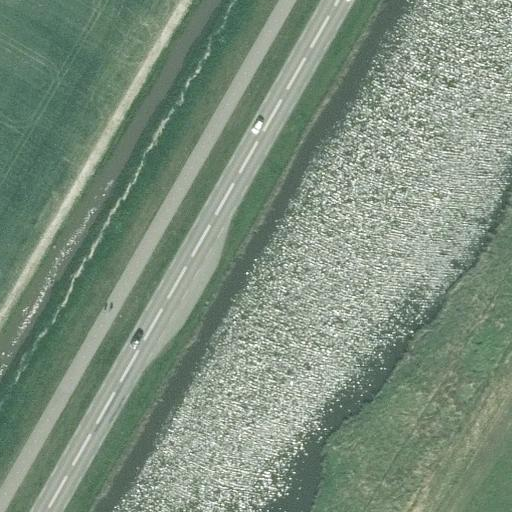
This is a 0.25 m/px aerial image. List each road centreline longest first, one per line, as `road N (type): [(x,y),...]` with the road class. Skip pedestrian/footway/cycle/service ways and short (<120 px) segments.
road 1 (primary): [(46,511),(338,0)]
road 2 (track): [(511,401),(445,511)]
